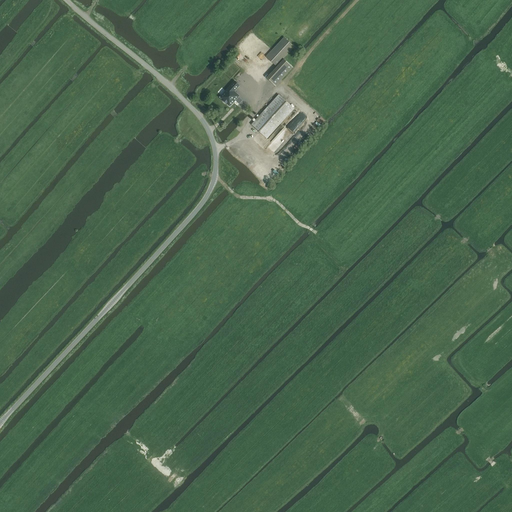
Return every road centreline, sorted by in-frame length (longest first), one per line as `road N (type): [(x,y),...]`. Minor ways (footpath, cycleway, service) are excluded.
road 1 (tertiary): [(0,424),(190,217),(217,167),(207,124),(67,0)]
road 2 (track): [(334,269),(340,253),(317,233),(271,198),(238,197),(214,177)]
road 3 (track): [(359,0),(278,89)]
